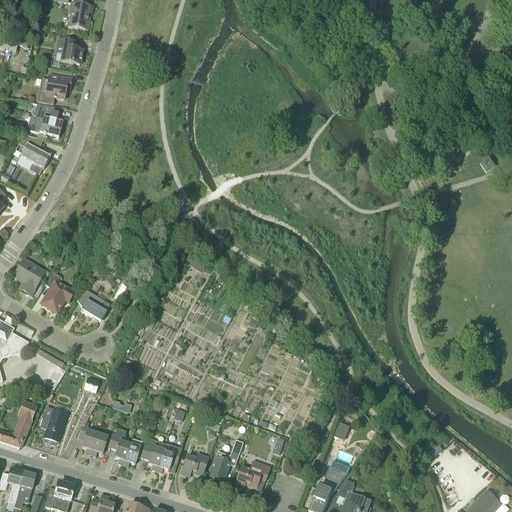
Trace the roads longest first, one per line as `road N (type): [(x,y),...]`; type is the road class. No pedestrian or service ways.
road 1 (residential): [(0,266),(68,162),(113,0)]
road 2 (residential): [(185,511),(0,451)]
